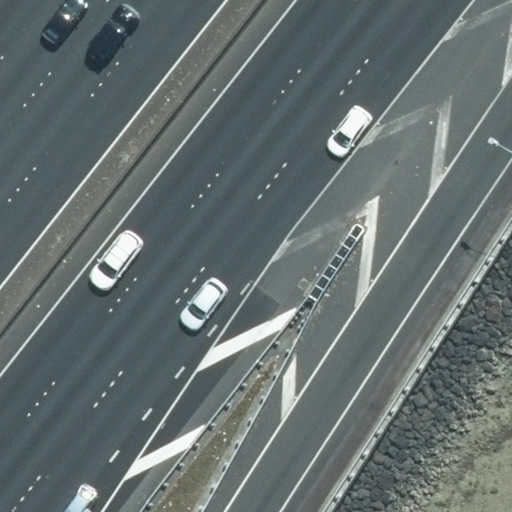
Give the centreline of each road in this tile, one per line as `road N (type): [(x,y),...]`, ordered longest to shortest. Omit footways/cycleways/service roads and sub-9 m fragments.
road 1 (motorway): [(197,199),(34,511)]
road 2 (motorway): [(197,199),(0,451)]
road 3 (motorway): [(0,215),(168,0)]
road 4 (motorway): [(354,0),(197,199)]
